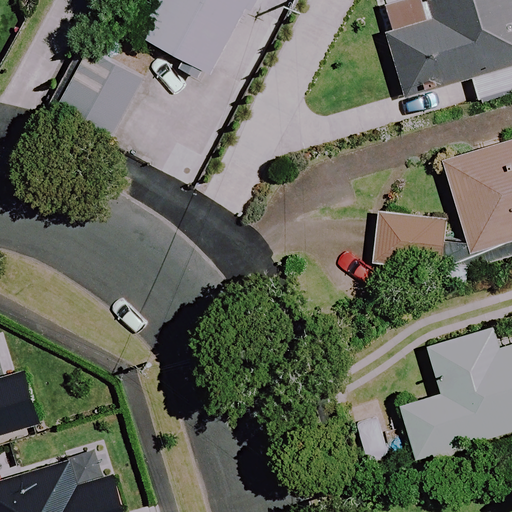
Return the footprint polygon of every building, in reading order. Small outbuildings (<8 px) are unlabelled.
[(152,0),(135,37),(241,90),(279,14),(251,0),(152,0)] [(511,0),(420,0),(429,28),(380,43),(397,99),(466,77),(474,102),(511,90),(511,0)] [(137,84),(82,56),(53,113),(108,141),(137,84)] [(511,136),(434,162),(465,256),(511,240),(511,136)] [(511,341),(493,346),(488,329),(423,346),(435,395),(395,405),(408,457),(511,430),(511,341)] [(398,448),(383,404),(348,415),(363,460),(398,448)] [(0,511),(15,511),(0,460),(0,511)]
